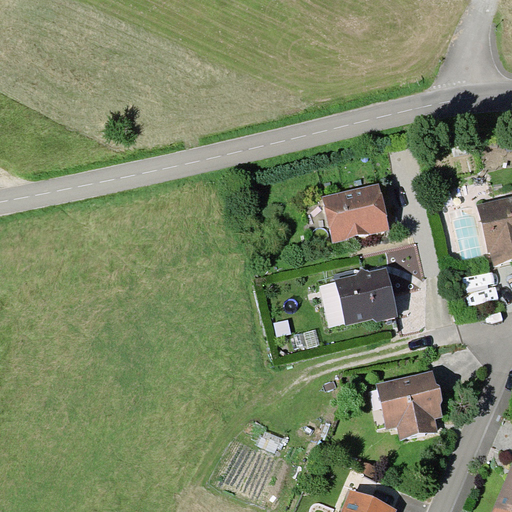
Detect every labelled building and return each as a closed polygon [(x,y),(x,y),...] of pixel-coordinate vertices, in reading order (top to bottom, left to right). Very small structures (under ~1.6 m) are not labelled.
[(389,230),(379,189),(326,202),(334,239),(360,233),(361,236),(373,233),(389,230)] [(511,202),(482,210),(492,252),(493,252),(497,266),(511,262),(511,202)] [(390,289),(387,273),(372,277),(364,271),(358,280),(338,284),(347,325),(373,320),(378,322),(397,318),(390,289)] [(347,325),(338,284),(321,288),(330,328),(347,325)] [(438,386),(390,389),(391,407),(387,408),(388,427),(403,426),(404,441),(425,440),(424,425),(434,424),(442,423),(441,416),(444,416),(444,405),(439,406),(438,386)] [(435,433),(434,424),(424,425),(425,440),(435,439),(435,433)] [(511,511),(511,465),(502,488),(492,511),(493,511),(511,511)]
